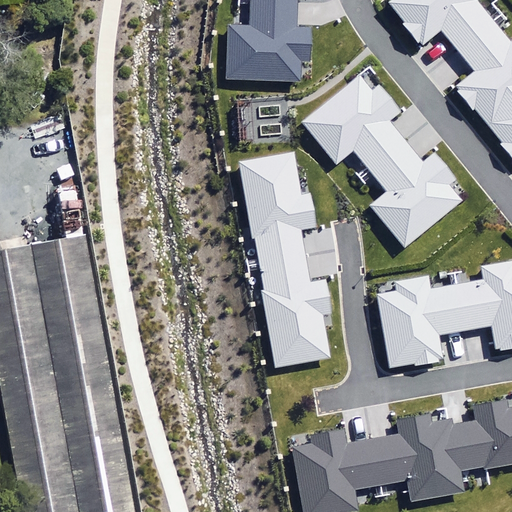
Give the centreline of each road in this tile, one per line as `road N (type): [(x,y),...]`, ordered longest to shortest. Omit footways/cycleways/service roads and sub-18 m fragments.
road 1 (residential): [(353,0),(511,203)]
road 2 (residential): [(368,394),(345,231)]
road 3 (residential): [(511,370),(368,394)]
